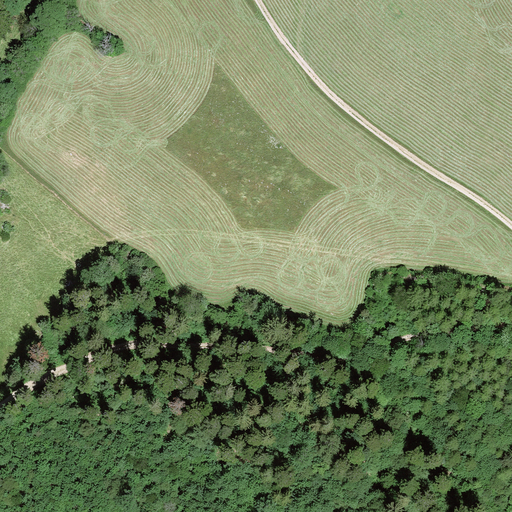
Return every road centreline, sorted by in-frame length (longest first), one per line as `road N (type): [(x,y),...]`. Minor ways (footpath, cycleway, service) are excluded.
road 1 (track): [(0,402),(44,375),(124,349),(260,352),(314,362),(434,327),(511,326)]
road 2 (track): [(511,228),(313,78),(258,0)]
